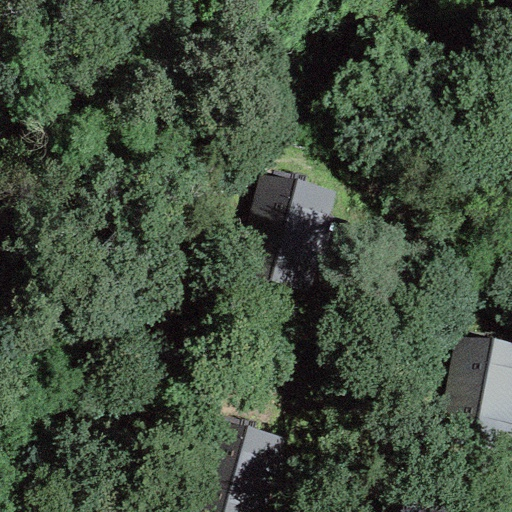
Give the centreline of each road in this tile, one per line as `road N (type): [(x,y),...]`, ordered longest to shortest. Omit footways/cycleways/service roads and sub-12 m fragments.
road 1 (track): [(162,0),(165,191),(139,463),(126,511)]
road 2 (track): [(164,117),(441,230),(511,303)]
